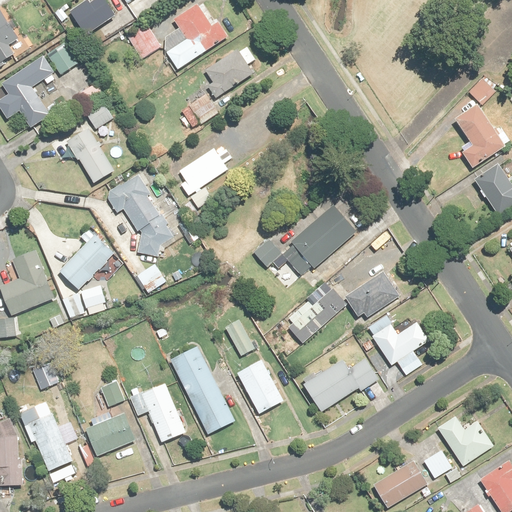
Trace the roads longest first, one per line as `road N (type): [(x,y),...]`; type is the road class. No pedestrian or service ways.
road 1 (residential): [(273,0),(507,347)]
road 2 (residential): [(128,511),(339,451),(507,347)]
